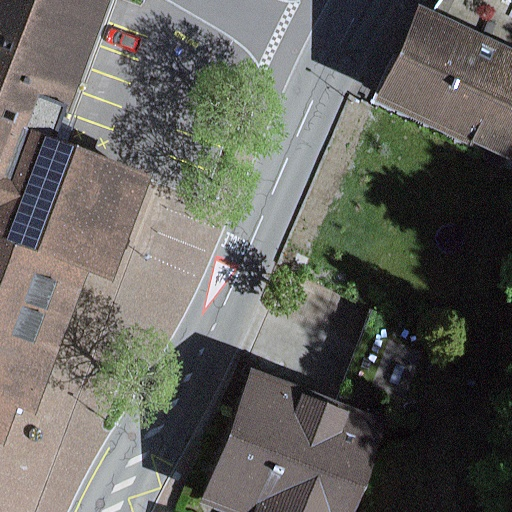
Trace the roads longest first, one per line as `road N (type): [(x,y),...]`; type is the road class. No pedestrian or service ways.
road 1 (tertiary): [(111,511),(211,332),(330,63)]
road 2 (residential): [(222,0),(330,63)]
